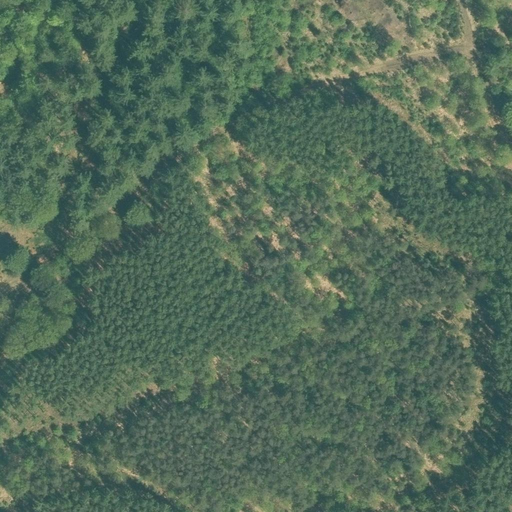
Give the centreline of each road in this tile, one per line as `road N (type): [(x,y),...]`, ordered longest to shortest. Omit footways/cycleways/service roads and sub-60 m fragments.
road 1 (track): [(0,293),(256,111),(365,73),(471,49),(459,0)]
road 2 (track): [(511,164),(471,49),(511,46)]
